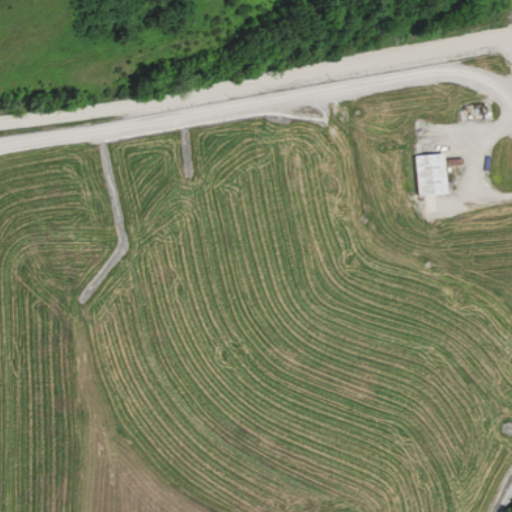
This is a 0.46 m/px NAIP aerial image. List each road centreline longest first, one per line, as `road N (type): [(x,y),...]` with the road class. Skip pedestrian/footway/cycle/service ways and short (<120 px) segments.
road 1 (residential): [(0,121),(370,63),(511,32)]
road 2 (residential): [(0,438),(511,433)]
